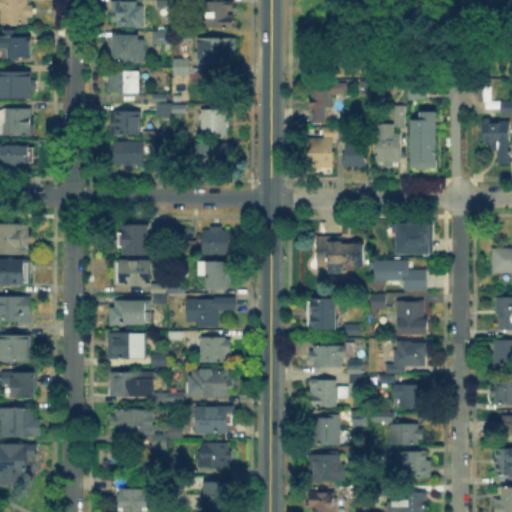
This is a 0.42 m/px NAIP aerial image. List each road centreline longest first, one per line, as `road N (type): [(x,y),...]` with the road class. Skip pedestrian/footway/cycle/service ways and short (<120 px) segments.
road 1 (residential): [(70,511),(72,0)]
road 2 (residential): [(0,196),(511,197)]
road 3 (secondary): [(270,511),(270,0)]
road 4 (residential): [(459,511),(460,289)]
road 5 (residential): [(460,197),(454,114),(461,78)]
